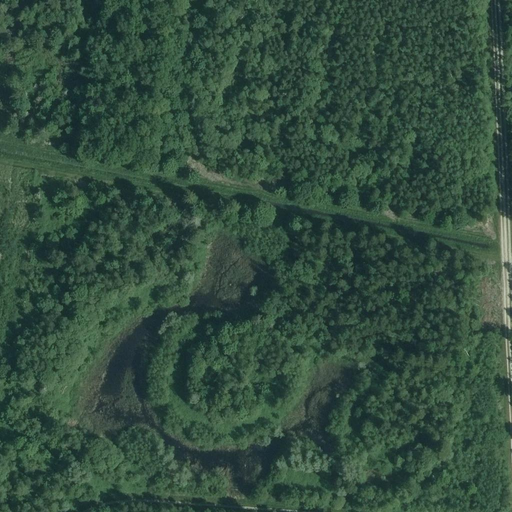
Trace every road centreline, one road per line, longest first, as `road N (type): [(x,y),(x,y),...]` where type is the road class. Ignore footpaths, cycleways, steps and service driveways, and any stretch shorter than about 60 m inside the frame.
road 1 (track): [(509,260),(0,160)]
road 2 (track): [(511,442),(492,0)]
